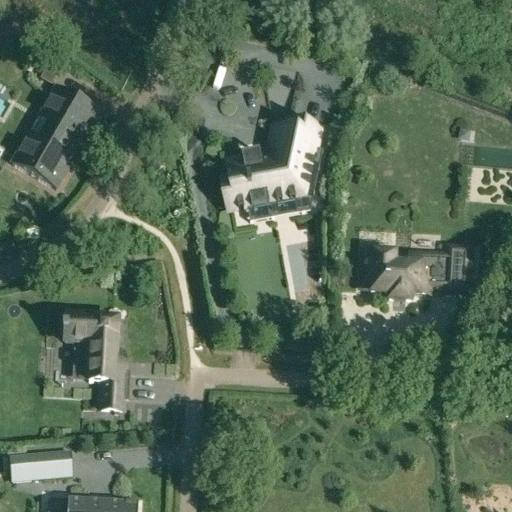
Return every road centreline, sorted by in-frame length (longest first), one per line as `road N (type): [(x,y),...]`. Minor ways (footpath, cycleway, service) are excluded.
road 1 (unclassified): [(186,511),(195,374),(511,392)]
road 2 (unclassified): [(187,0),(96,209)]
